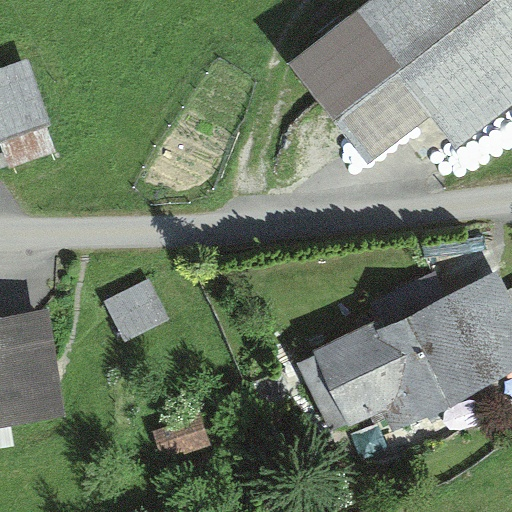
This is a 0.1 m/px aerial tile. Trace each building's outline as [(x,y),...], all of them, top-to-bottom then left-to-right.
[(511,0),(367,0),(291,59),(344,128),(407,80),(434,116),(495,70),(508,87),(511,84),(511,0)] [(0,123),(30,113),(15,71),(0,75),(0,123)] [(131,319),(176,297),(157,257),(112,279),(131,319)] [(493,365),(511,355),(511,331),(485,277),(380,328),(376,320),(296,358),(328,425),(377,401),(384,418),(493,365)] [(33,315),(0,319),(0,415),(48,408),(33,315)]
